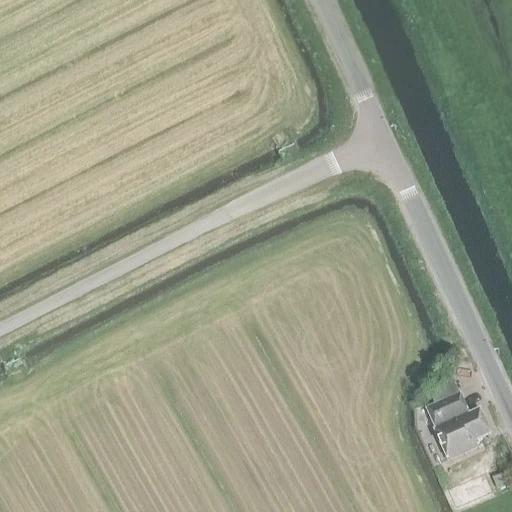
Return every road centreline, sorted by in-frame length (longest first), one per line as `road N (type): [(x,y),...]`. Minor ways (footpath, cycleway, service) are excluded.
road 1 (unclassified): [(0,332),(383,137)]
road 2 (tertiary): [(511,418),(383,137)]
road 3 (tertiary): [(383,137),(321,0)]
